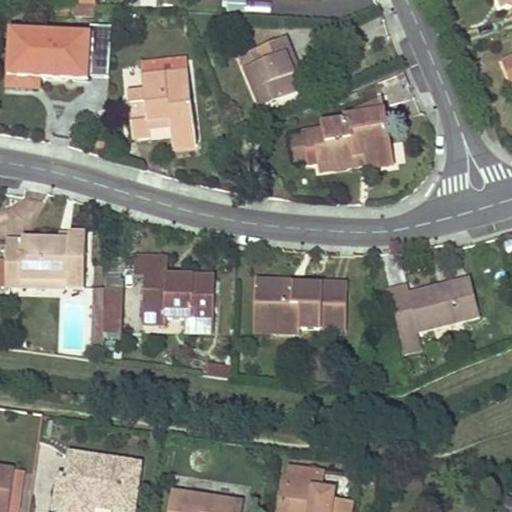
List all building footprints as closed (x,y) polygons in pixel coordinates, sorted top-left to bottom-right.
[(75,5),(72,5),(72,14),(94,16),(95,6),(75,5)] [(108,79),(111,29),(90,28),(89,36),(10,33),(7,90),(39,91),(39,79),(88,82),(89,78),(108,79)] [(285,37),(239,57),(262,111),(301,94),(293,75),(284,56),(291,52),(285,37)] [(284,56),(293,75),(300,72),(291,52),(284,56)] [(187,59),(140,66),(141,79),(188,72),(187,59)] [(163,120),(166,120),(169,119),(172,143),(196,139),(192,104),(186,105),(184,94),(191,93),(188,72),(141,79),(142,91),(127,93),(133,141),(149,139),(148,129),(163,127),(163,120)] [(345,118),(385,112),(382,98),(344,116),(345,118)] [(368,167),(368,168),(368,169),(394,166),(385,112),(345,118),(343,119),(343,123),(322,125),(323,131),(303,134),(307,162),(311,165),(319,164),(319,168),(355,162),(355,161),(367,159),(368,167)] [(196,139),(172,143),(172,150),(197,147),(196,139)] [(320,173),(368,167),(367,159),(355,161),(355,162),(319,168),(320,173)] [(69,240),(69,236),(60,235),(59,244),(69,244),(69,240)] [(69,236),(69,240),(69,244),(59,244),(6,242),(5,279),(66,282),(65,290),(84,291),(87,236),(69,236)] [(144,279),(143,314),(165,315),(165,318),(185,319),(185,332),(213,334),(215,280),(167,278),(167,269),(167,260),(135,259),(134,279),(144,279)] [(387,291),(394,314),(400,337),(416,333),(479,316),(469,278),(409,294),(407,287),(387,291)] [(4,288),(65,290),(66,282),(5,279),(4,288)] [(255,282),(253,324),(299,324),(299,329),(345,330),(347,299),(322,299),(322,288),(294,287),(294,283),(255,282)] [(322,299),(347,299),(348,284),(322,283),(322,288),(322,299)] [(124,290),(105,290),(105,291),(104,318),(103,332),(123,333),(124,290)] [(104,318),(105,291),(94,291),(93,317),(104,318)] [(143,324),(164,324),(165,318),(165,315),(143,314),(143,324)] [(299,329),(299,324),(253,324),(253,335),(299,336),(299,329)] [(416,333),(400,337),(404,355),(421,350),(416,333)] [(232,368),(207,365),(206,377),(231,380),(232,368)] [(60,478),(58,494),(55,510),(68,511),(82,511),(84,504),(93,506),(134,511),(141,464),(70,455),(67,478),(60,478)] [(0,511),(9,511),(16,472),(0,469),(0,511)] [(296,489),(295,497),(294,505),(284,503),(282,511),(352,511),(354,507),(335,504),(336,494),(322,492),(325,474),(292,470),(288,488),(296,489)] [(295,497),(296,489),(288,488),(286,487),(284,503),(294,505),(295,497)] [(169,511),(242,511),(244,503),(173,494),(169,511)]
